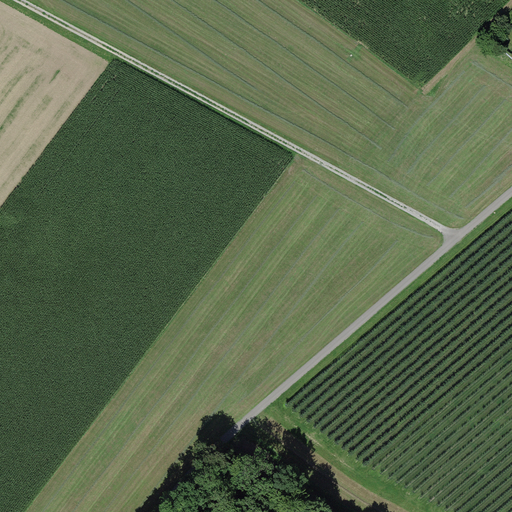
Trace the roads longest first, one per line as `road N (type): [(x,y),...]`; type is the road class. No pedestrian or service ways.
road 1 (track): [(19,0),(457,236)]
road 2 (track): [(232,433),(511,191)]
